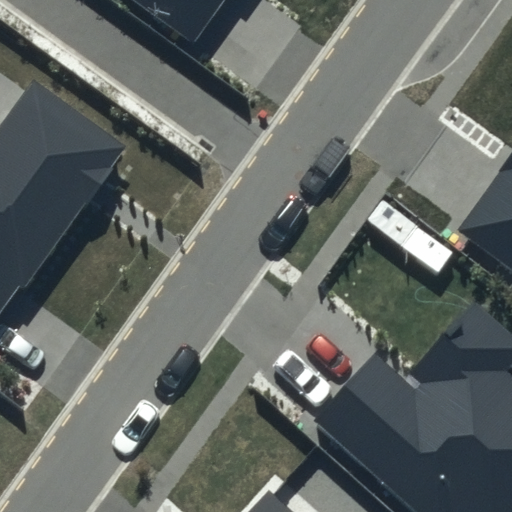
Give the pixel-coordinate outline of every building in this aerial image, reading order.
[(134,0),(188,39),(216,0),(134,0)] [(124,143),(30,75),(0,116),(0,301),(14,282),(20,286),(124,143)] [(511,154),(458,230),(511,268),(511,154)] [(511,334),(472,299),(406,372),(376,346),(310,420),(413,511),(511,511),(511,378),(505,373),(511,364),(511,334)] [(294,511),(270,490),(250,511),(294,511)]
